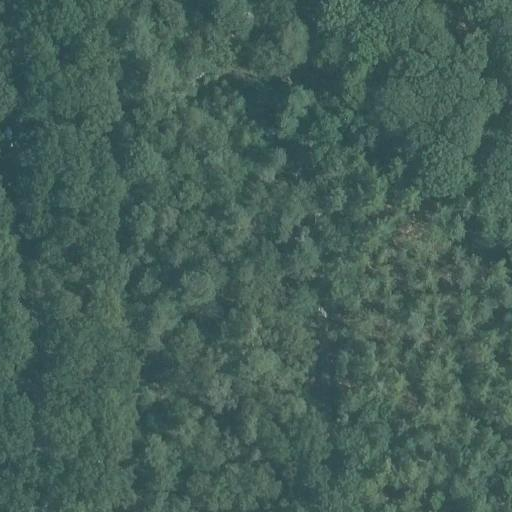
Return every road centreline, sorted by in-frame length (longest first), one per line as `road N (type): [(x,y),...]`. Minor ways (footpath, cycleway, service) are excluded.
road 1 (secondary): [(44,511),(7,0)]
road 2 (track): [(333,511),(309,0)]
